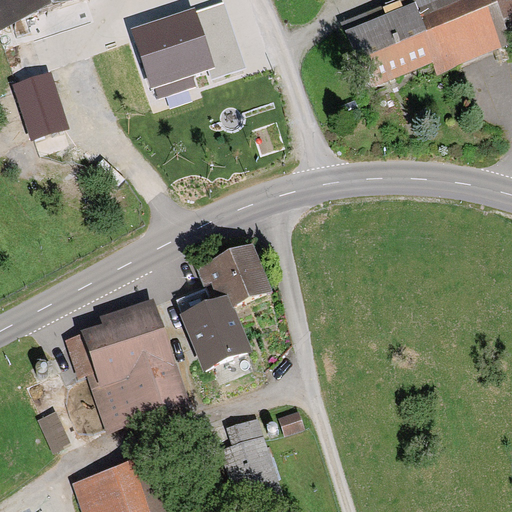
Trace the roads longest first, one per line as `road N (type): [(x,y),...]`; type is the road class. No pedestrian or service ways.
road 1 (tertiary): [(0,330),(270,195),(416,178),(511,193)]
road 2 (track): [(308,383),(71,462),(0,510)]
road 3 (track): [(270,195),(308,383),(349,511)]
road 4 (track): [(321,184),(263,0)]
